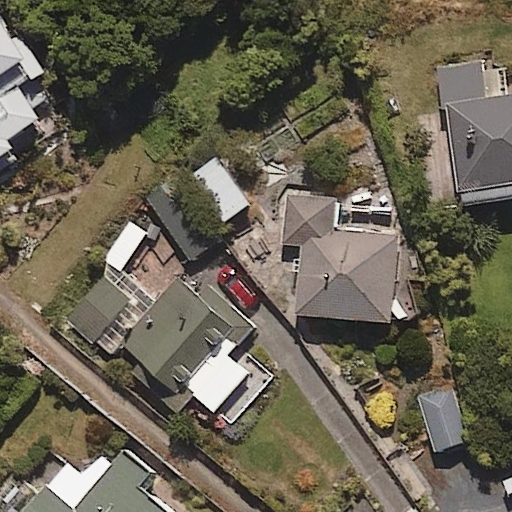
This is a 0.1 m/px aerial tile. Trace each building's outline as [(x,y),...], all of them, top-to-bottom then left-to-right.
[(27,79),(47,62),(0,2),(0,151),(52,111),(27,79)] [(511,91),(505,92),(500,56),(440,64),(458,198),(511,191),(511,91)] [(217,227),(255,197),(216,146),(148,199),(193,257),(223,234),(217,227)] [(334,226),(337,194),(283,190),(279,236),(299,237),(293,309),(389,317),(396,231),(334,226)] [(253,325),(187,267),(166,292),(124,256),(92,293),(72,315),(179,409),(198,387),(234,418),(269,378),(233,347),(253,325)] [(435,449),(470,438),(454,387),(419,397),(435,449)] [(72,458),(24,511),(181,511),(139,475),(148,463),(127,444),(96,479),(72,458)]
